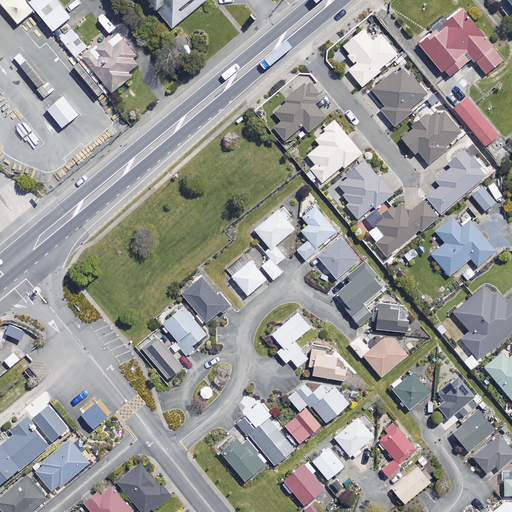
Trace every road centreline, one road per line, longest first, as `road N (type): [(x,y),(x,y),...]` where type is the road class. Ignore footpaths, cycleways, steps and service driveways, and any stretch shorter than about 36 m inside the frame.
road 1 (trunk): [(13,264),(329,0)]
road 2 (residential): [(333,311),(292,292),(257,307),(244,329),(234,390),(165,451)]
road 3 (residential): [(148,429),(13,264)]
road 4 (residential): [(49,511),(148,429)]
